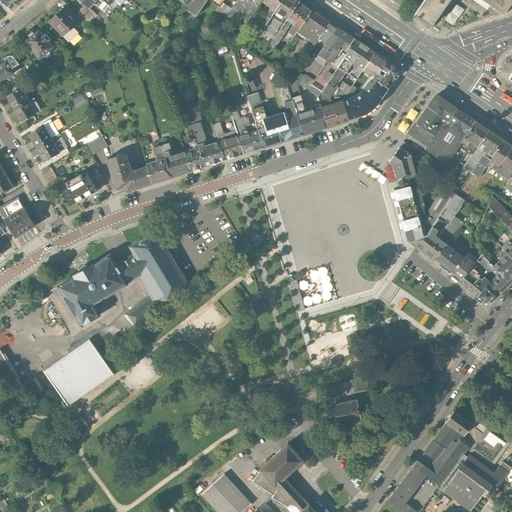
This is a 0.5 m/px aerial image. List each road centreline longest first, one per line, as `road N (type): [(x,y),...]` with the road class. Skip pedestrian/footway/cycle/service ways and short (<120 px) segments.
road 1 (residential): [(65,240),(371,133),(431,56)]
road 2 (tertiary): [(362,511),(495,323)]
road 3 (residential): [(65,240),(0,124)]
